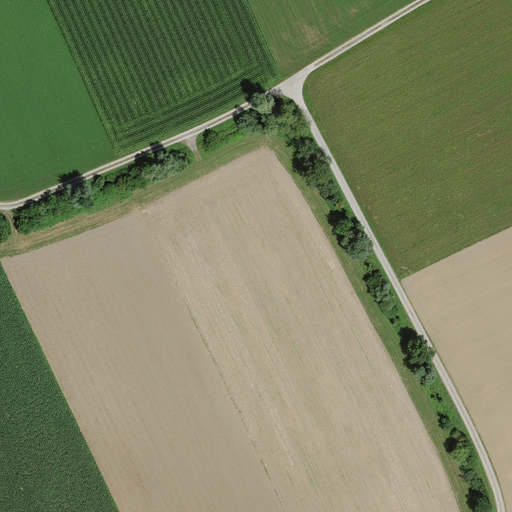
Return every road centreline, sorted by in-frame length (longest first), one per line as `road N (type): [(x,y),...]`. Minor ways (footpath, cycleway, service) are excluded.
road 1 (track): [(500,511),(499,489),(292,80)]
road 2 (track): [(0,206),(26,205),(180,139),(428,0)]
